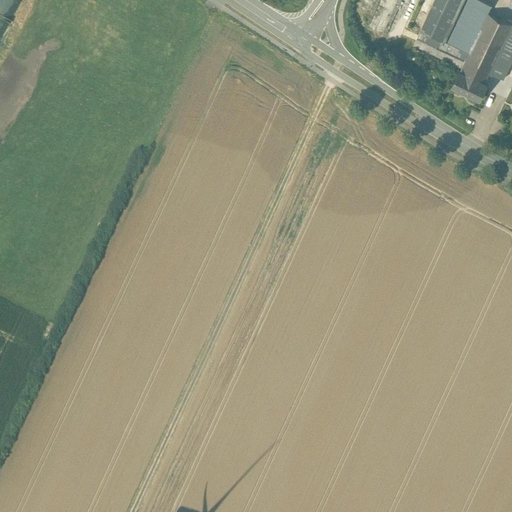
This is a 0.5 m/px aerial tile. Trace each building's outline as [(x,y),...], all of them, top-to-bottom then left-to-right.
[(433,0),(420,29),(441,39),(459,0),(433,0)] [(511,23),(475,6),(456,46),(468,52),(462,66),(460,71),(484,82),(491,67),(511,23)] [(511,61),(511,23),(491,67),(506,74),(511,61)] [(441,39),(420,29),(413,44),(462,66),(468,52),(441,39)] [(460,71),(459,70),(452,85),(481,98),(487,84),(484,82),(460,71)]
